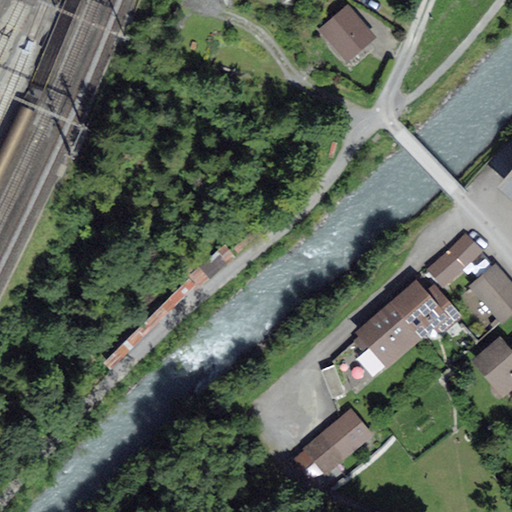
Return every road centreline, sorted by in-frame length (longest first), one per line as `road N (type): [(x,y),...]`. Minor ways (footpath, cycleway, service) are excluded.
road 1 (track): [(229,15),(260,30),(306,87),(380,117)]
road 2 (track): [(380,117),(431,0)]
